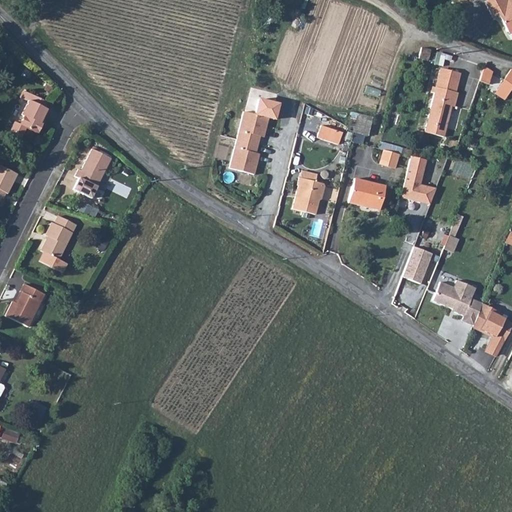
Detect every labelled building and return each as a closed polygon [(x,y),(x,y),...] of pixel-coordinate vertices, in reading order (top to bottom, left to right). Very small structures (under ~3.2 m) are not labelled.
[(511,0),(506,0),(504,1),(503,0),(486,0),(484,2),(492,17),(497,15),(507,32),(511,28),(511,0)] [(430,50),(421,48),(418,59),(427,61),(430,50)] [(492,72),(483,67),(479,81),(488,85),(492,72)] [(511,70),(510,69),(503,80),(511,86),(511,70)] [(459,75),(440,70),(438,78),(457,83),(459,75)] [(454,92),(457,83),(438,78),(435,87),(432,87),(431,92),(434,93),(424,132),(443,137),(451,106),(454,107),(457,93),(454,92)] [(53,90),(48,85),(43,90),(49,95),(53,90)] [(46,110),(43,108),(46,102),(26,92),(25,92),(22,99),(27,101),(21,115),(23,116),(19,124),(14,122),(9,131),(21,137),(25,128),(36,134),(41,124),(39,123),(46,110)] [(61,98),(56,94),(52,100),(57,103),(61,98)] [(258,98),(254,115),(268,118),(273,120),(278,104),(258,98)] [(259,137),(263,137),(268,118),(254,115),(243,112),(228,168),(253,175),(258,154),(255,153),(259,137)] [(371,117),(357,114),(352,132),(366,136),(371,117)] [(341,133),(320,126),(316,138),(337,145),(341,133)] [(422,132),(417,130),(414,140),(420,141),(422,132)] [(72,190),(90,199),(110,159),(91,149),(80,171),(77,169),(74,176),(78,178),(72,190)] [(379,164),(394,168),(398,154),(383,150),(379,164)] [(410,156),(400,198),(420,203),(421,196),(424,195),(426,186),(420,184),(426,160),(410,156)] [(5,193),(6,194),(16,174),(0,166),(0,198),(3,192),(5,193)] [(301,171),(299,178),(310,181),(311,173),(301,171)] [(299,178),(298,178),(296,185),(297,186),(291,209),(314,215),(318,201),(320,199),(323,186),(322,184),(315,182),(316,175),(311,173),(310,181),(299,178)] [(384,187),(353,179),(347,203),(378,210),(384,187)] [(420,203),(429,205),(435,188),(426,186),(424,195),(421,196),(420,203)] [(92,208),(81,202),(77,211),(87,216),(92,208)] [(457,214),(448,235),(453,238),(462,217),(457,214)] [(58,260),(75,225),(57,216),(53,224),(51,223),(45,236),(47,237),(46,240),(40,251),(43,252),(39,261),(62,273),(66,264),(58,260)] [(453,238),(448,235),(448,237),(444,246),(442,249),(450,252),(455,238),(453,238)] [(101,236),(96,245),(103,250),(109,241),(101,236)] [(111,242),(109,241),(103,250),(96,245),(95,247),(104,253),(111,242)] [(413,247),(401,277),(419,284),(425,270),(423,269),(425,266),(427,265),(431,254),(413,247)] [(425,292),(433,295),(438,283),(431,280),(425,292)] [(453,306),(456,308),(454,312),(463,316),(461,321),(472,326),(481,304),(481,303),(475,301),(472,303),(469,302),(475,288),(456,281),(453,288),(439,282),(431,301),(452,309),(453,306)] [(5,316),(27,327),(43,294),(23,284),(19,292),(21,293),(16,304),(14,303),(12,302),(5,316)] [(481,304),(472,326),(493,337),(487,351),(496,356),(511,323),(497,316),(499,313),(481,304)] [(46,371),(36,371),(37,379),(46,378),(46,371)] [(18,434),(5,430),(2,438),(15,443),(18,434)]
